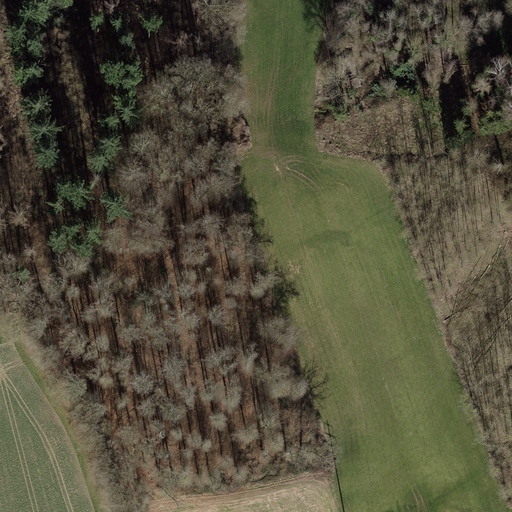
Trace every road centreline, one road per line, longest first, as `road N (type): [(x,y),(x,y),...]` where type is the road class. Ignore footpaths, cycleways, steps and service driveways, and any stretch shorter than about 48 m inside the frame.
road 1 (track): [(72,401),(66,353),(75,303),(237,212)]
road 2 (track): [(111,511),(72,401),(19,317)]
